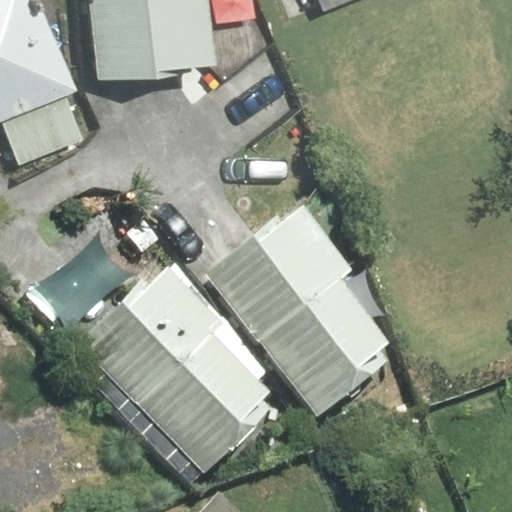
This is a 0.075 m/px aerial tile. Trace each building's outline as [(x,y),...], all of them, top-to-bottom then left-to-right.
[(30,0),(0,0),(0,109),(64,83),(30,0)] [(80,0),(87,77),(200,67),(194,0),(80,0)] [(285,210),(196,280),(312,426),(390,365),(328,287),(339,278),(285,210)] [(148,273),(69,350),(196,480),(267,411),(201,344),(209,336),(148,273)] [(216,511),(204,501),(194,511),(216,511)]
